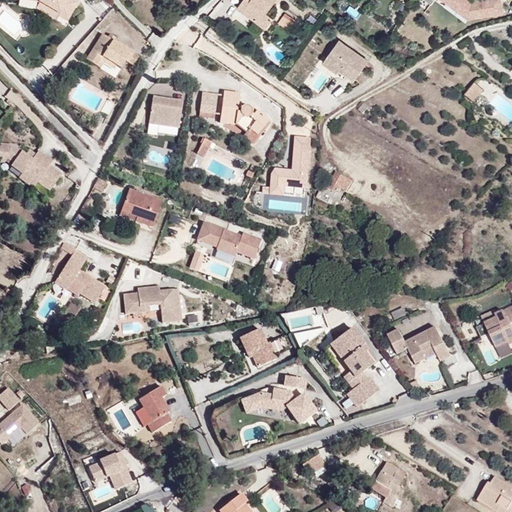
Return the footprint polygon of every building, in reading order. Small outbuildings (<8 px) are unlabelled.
[(75,6),(64,0),(15,0),(15,2),(35,7),(36,6),(55,18),(64,23),(75,6)] [(240,0),(235,7),(264,29),(273,17),(266,12),(275,0),(240,0)] [(424,0),(427,2),(428,0),(442,0),(462,14),(476,12),(477,14),(499,11),(497,0),(424,0)] [(103,18),(110,11),(102,4),(95,11),(103,18)] [(55,18),(36,6),(35,7),(32,12),(51,24),(55,18)] [(356,19),(359,10),(348,7),(345,15),(356,19)] [(287,28),(292,22),(282,14),(277,21),(287,28)] [(106,36),(99,32),(82,60),(94,67),(98,60),(115,71),(121,62),(128,67),(136,54),(111,39),(106,36)] [(353,82),(368,61),(335,38),(323,55),(324,56),(340,67),(337,71),(353,82)] [(511,55),(502,69),(511,75),(511,55)] [(337,71),(340,67),(324,56),(318,63),(335,75),(337,71)] [(265,110),(251,99),(248,101),(245,95),(233,95),(234,86),(216,85),(216,89),(215,113),(214,117),(229,118),(242,127),(246,123),(252,128),(265,110)] [(478,96),(478,91),(472,86),(459,100),(465,105),(471,104),(475,101),(478,96)] [(209,113),(211,88),(194,87),(192,111),(209,113)] [(176,115),(178,99),(146,94),(143,110),(176,115)] [(174,126),(176,115),(143,110),(142,121),(174,126)] [(252,128),(246,123),(242,127),(240,130),(247,135),(252,128)] [(205,154),(214,139),(205,133),(196,149),(205,154)] [(34,182),(46,191),(58,174),(46,166),(49,161),(35,151),(32,155),(28,160),(22,155),(18,152),(16,154),(13,151),(14,149),(8,145),(0,144),(0,161),(1,162),(4,158),(9,162),(7,166),(18,174),(20,172),(34,182)] [(28,160),(32,155),(25,150),(22,155),(28,160)] [(329,191),(332,186),(339,176),(329,169),(319,185),(329,191)] [(34,182),(20,172),(18,174),(15,178),(30,188),(34,182)] [(106,177),(100,174),(98,178),(95,177),(91,186),(100,191),(106,177)] [(339,190),(345,180),(339,176),(332,186),(339,190)] [(152,227),(161,201),(127,189),(120,210),(136,216),(134,221),(152,227)] [(136,216),(120,210),(118,215),(134,221),(136,216)] [(168,224),(179,227),(181,217),(170,215),(168,224)] [(260,240),(202,222),(195,244),(216,251),(214,258),(231,263),(233,257),(253,263),(260,240)] [(79,238),(66,233),(59,247),(69,253),(71,250),(79,238)] [(84,258),(71,250),(69,253),(67,257),(80,265),(84,258)] [(195,252),(188,268),(197,272),(204,256),(195,252)] [(80,265),(67,257),(65,260),(78,268),(80,265)] [(103,286),(77,270),(78,268),(65,260),(51,282),(64,290),(69,282),(78,288),(75,293),(92,304),(103,286)] [(176,319),(174,287),(161,288),(162,294),(156,294),(156,288),(155,284),(132,286),(132,291),(118,292),(120,312),(146,310),(146,304),(154,303),(156,321),(176,319)] [(78,307),(69,301),(62,311),(68,322),(78,307)] [(487,335),(510,324),(511,322),(511,306),(494,315),(492,311),(480,317),(483,324),(475,328),(480,338),(487,335)] [(394,320),(405,316),(402,308),(391,313),(394,320)] [(283,313),(285,332),(314,329),(313,310),(283,313)] [(56,322),(68,322),(62,311),(57,311),(56,322)] [(186,317),(188,325),(198,322),(196,314),(186,317)] [(511,343),(511,328),(510,324),(487,335),(494,349),(508,342),(509,345),(511,343)] [(365,349),(349,327),(326,345),(346,371),(339,377),(349,390),(343,395),(353,408),(376,391),(366,378),(365,379),(360,372),(369,365),(359,353),(365,349)] [(452,356),(438,327),(407,342),(401,329),(389,334),(399,353),(409,348),(417,363),(427,358),(424,352),(435,347),(442,361),(452,356)] [(274,354),(269,342),(265,344),(259,329),(236,338),(245,360),(249,358),(253,368),(276,359),(274,354)] [(192,335),(166,338),(168,350),(193,346),(192,335)] [(288,335),(269,342),(274,354),(293,346),(288,335)] [(447,379),(458,375),(455,365),(443,369),(447,379)] [(467,374),(469,384),(481,381),(479,371),(467,374)] [(305,378),(283,375),(281,385),(303,389),(305,378)] [(144,425),(148,423),(152,430),(171,419),(166,411),(169,409),(161,396),(165,393),(160,384),(138,398),(143,407),(136,411),(144,425)] [(258,391),(238,399),(244,413),(259,407),(281,410),(282,408),(284,406),(297,423),(316,410),(302,391),(293,396),(288,390),(271,388),(270,393),(258,391)] [(16,401),(5,389),(0,393),(0,404),(6,411),(16,401)] [(2,420),(0,422),(0,444),(19,427),(25,433),(37,422),(19,404),(5,418),(7,419),(4,422),(2,420)] [(133,426),(129,432),(141,442),(146,435),(133,426)] [(121,471),(128,468),(129,468),(122,452),(116,455),(122,467),(120,468),(121,471)] [(97,481),(112,476),(117,489),(134,482),(128,468),(121,471),(120,468),(122,467),(116,455),(101,461),(102,463),(91,468),(97,481)] [(321,464),(315,455),(298,465),(302,471),(305,469),(307,473),(321,464)] [(393,489),(401,476),(382,465),(366,491),(381,500),(378,504),(387,510),(392,501),(389,499),(395,490),(393,489)] [(511,491),(491,476),(485,483),(511,499),(511,491)] [(511,511),(511,505),(511,504),(511,502),(511,499),(485,483),(479,492),(495,504),(492,509),(495,511),(511,511)] [(245,511),(248,510),(240,501),(243,499),(236,491),(216,507),(219,511),(245,511)] [(495,504),(479,492),(475,497),(492,509),(495,504)] [(369,497),(365,508),(373,511),(377,501),(369,497)]
